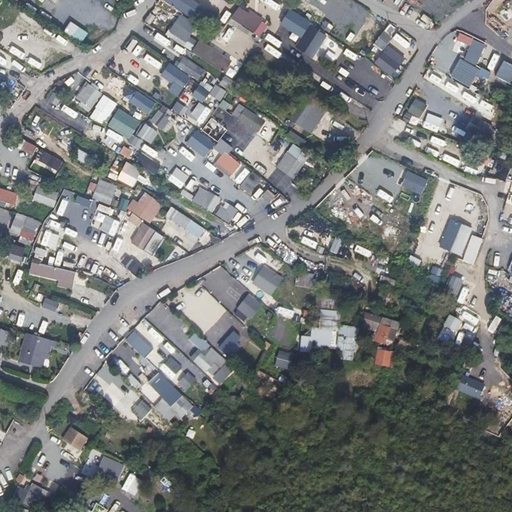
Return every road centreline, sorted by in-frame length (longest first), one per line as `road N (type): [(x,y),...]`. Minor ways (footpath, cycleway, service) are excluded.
road 1 (unclassified): [(36,428),(71,362),(128,294),(294,212),(366,149),(430,40)]
road 2 (residential): [(152,0),(109,51),(49,81),(0,136)]
road 3 (unknown): [(374,136),(489,194),(501,266)]
